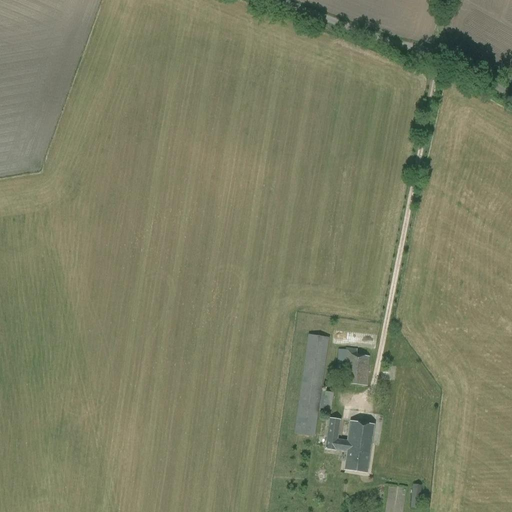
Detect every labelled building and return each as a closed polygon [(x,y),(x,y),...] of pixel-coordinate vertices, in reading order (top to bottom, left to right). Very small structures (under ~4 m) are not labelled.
[(314,437),(329,338),(308,335),(294,434),(314,437)] [(367,386),(369,356),(356,355),(357,349),(346,348),(347,350),(338,349),(336,383),(367,386)] [(333,392),(322,391),(320,408),(331,410),(333,392)] [(347,441),(341,440),(337,439),(340,420),(329,419),(325,449),(335,450),(347,452),(344,470),(367,473),(374,425),(350,422),(347,441)] [(419,508),(421,485),(412,484),(410,508),(419,508)]
